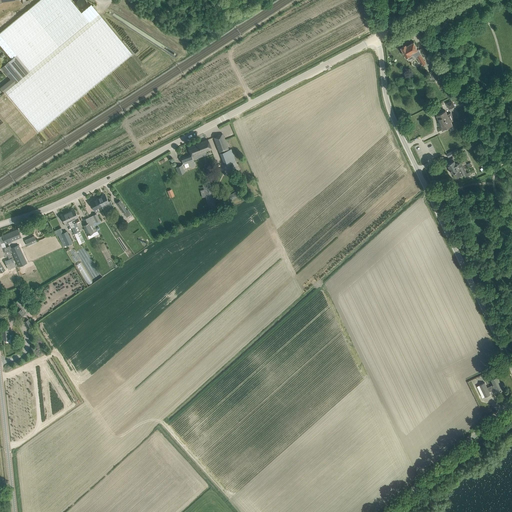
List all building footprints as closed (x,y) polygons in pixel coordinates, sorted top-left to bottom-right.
[(70,0),(39,0),(0,32),(0,45),(11,59),(1,67),(11,79),(0,87),(4,92),(5,91),(38,131),(132,54),(91,4),(81,12),(70,0)] [(77,5),(78,6),(79,8),(80,9),(82,9),(83,9),(84,9),(85,8),(86,7),(87,6),(87,5),(87,3),(87,2),(86,0),(85,0),(78,0),(77,1),(77,2),(77,4),(77,5)] [(414,55),(416,58),(418,57),(422,65),(426,63),(414,41),(407,45),(406,44),(401,47),(406,57),(408,59),(413,57),(412,56),(414,55)] [(430,71),(435,79),(439,77),(436,71),(435,69),(430,71)] [(446,103),(449,109),(455,106),(452,100),(446,103)] [(438,123),(442,130),(453,125),(451,121),(454,120),(451,112),(447,114),(446,110),(436,115),(440,122),(438,123)] [(219,150),(220,152),(228,149),(222,134),(214,137),(219,150)] [(211,149),(207,140),(188,147),(191,155),(192,156),(198,154),(198,155),(202,154),(202,156),(207,154),(206,151),(211,149)] [(457,149),(447,154),(448,157),(459,152),(457,149)] [(191,156),(191,155),(181,159),(183,164),(188,162),(189,167),(195,165),(193,160),(192,156),(191,156)] [(236,161),(234,157),(224,161),(225,165),(236,161)] [(461,161),(463,160),(462,157),(457,159),(459,162),(456,163),(453,158),(446,161),(447,164),(452,174),(455,172),(457,177),(465,174),(466,176),(470,174),(469,172),(466,173),(464,168),(472,165),(470,162),(463,166),(461,161)] [(176,167),(179,175),(185,172),(182,164),(176,167)] [(209,181),(202,183),(204,190),(204,191),(209,210),(210,210),(217,209),(216,206),(212,190),(211,188),(209,181)] [(228,196),(231,200),(240,195),(237,191),(228,196)] [(105,195),(98,199),(101,205),(103,209),(112,205),(110,200),(108,201),(105,195)] [(101,205),(98,199),(90,202),(94,209),(95,212),(98,210),(97,207),(101,205)] [(116,203),(123,213),(127,210),(120,200),(116,203)] [(80,231),(76,223),(79,221),(77,217),(74,210),(68,213),(71,220),(73,224),(77,232),(80,231)] [(66,226),(69,224),(71,228),(72,228),(73,231),(79,245),(82,243),(77,232),(73,224),(71,220),(68,213),(61,216),(64,223),(66,226)] [(97,213),(89,217),(93,224),(96,222),(97,225),(101,223),(99,221),(100,220),(97,213)] [(95,232),(97,231),(93,224),(89,217),(85,219),(87,224),(83,226),(88,235),(87,236),(89,238),(96,235),(95,232)] [(67,231),(63,233),(60,228),(54,231),(56,236),(58,236),(63,247),(72,242),(67,231)] [(0,248),(1,248),(0,244),(7,241),(7,242),(21,237),(18,229),(0,236),(0,248)] [(25,240),(27,246),(37,242),(34,236),(25,240)] [(10,249),(8,249),(10,253),(12,252),(18,267),(27,263),(19,244),(10,248),(10,249)] [(1,248),(0,248),(0,255),(3,255),(4,257),(8,256),(11,255),(10,253),(8,249),(6,250),(5,248),(6,248),(5,246),(1,248)] [(8,256),(9,259),(5,261),(8,269),(16,266),(11,255),(8,256)] [(81,262),(76,264),(88,284),(93,281),(81,262)] [(15,313),(19,318),(25,313),(30,310),(26,305),(24,306),(19,299),(15,302),(17,304),(16,305),(17,307),(18,306),(20,309),(15,313)] [(32,326),(29,321),(28,319),(24,322),(28,329),(32,326)] [(3,339),(6,339),(6,342),(12,342),(11,338),(9,338),(8,325),(1,326),(3,339)] [(493,384),(487,387),(489,392),(495,389),(497,392),(504,389),(502,385),(497,377),(491,380),(493,384)] [(490,394),(489,392),(487,387),(485,383),(477,386),(482,398),(490,394)]
